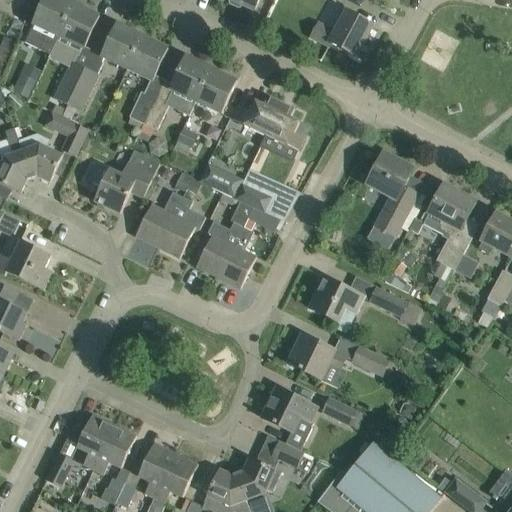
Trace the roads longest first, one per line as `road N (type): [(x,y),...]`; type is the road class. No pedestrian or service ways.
road 1 (residential): [(78,376),(218,438),(233,428),(255,358),(250,322)]
road 2 (residential): [(250,322),(265,307),(363,105)]
road 3 (residential): [(363,105),(149,0)]
road 4 (residential): [(511,180),(363,105)]
road 5 (residential): [(10,511),(78,376)]
road 6 (residential): [(126,296),(102,236),(28,204)]
road 7 (residential): [(126,296),(149,292),(229,325),(250,322)]
road 8 (residential): [(363,105),(423,0)]
